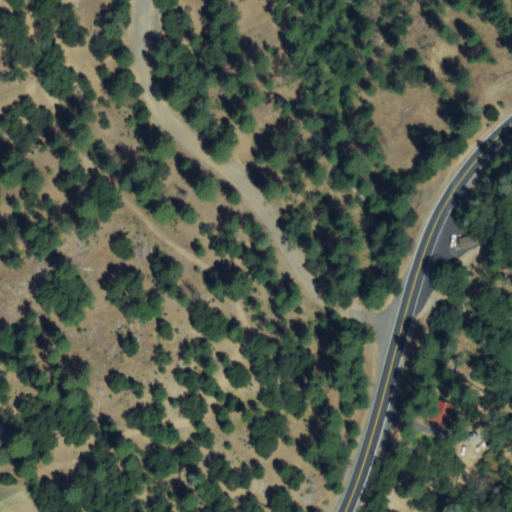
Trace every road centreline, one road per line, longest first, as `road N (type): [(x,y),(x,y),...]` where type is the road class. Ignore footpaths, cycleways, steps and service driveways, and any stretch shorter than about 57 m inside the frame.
road 1 (residential): [(143,0),(140,68),(154,101),(281,230),(383,395)]
road 2 (residential): [(511,125),(469,167),(430,228),(342,511)]
road 3 (residential): [(140,68),(0,104)]
